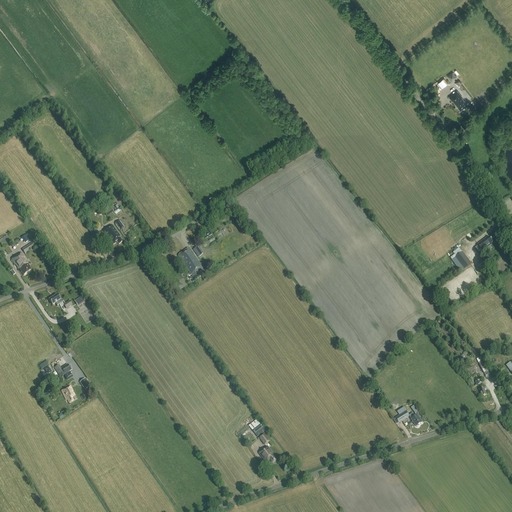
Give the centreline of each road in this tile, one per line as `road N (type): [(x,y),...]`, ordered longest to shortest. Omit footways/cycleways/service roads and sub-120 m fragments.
road 1 (unclassified): [(212,511),(511,406)]
road 2 (unclassified): [(511,236),(408,76),(344,0)]
road 3 (unclassified): [(0,299),(134,254),(194,223)]
